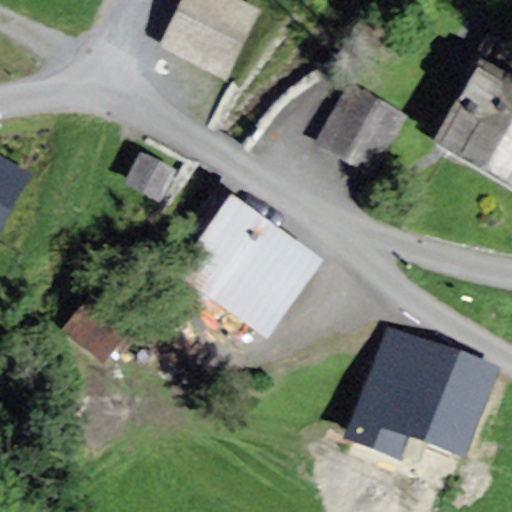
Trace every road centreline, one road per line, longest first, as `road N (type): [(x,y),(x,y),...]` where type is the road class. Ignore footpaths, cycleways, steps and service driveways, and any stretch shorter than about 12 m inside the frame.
road 1 (residential): [(343,240),(204,144),(100,102),(0,102)]
road 2 (residential): [(511,366),(397,290),(343,240)]
road 3 (residential): [(511,274),(482,272),(357,226),(343,240)]
road 4 (track): [(0,17),(105,81)]
